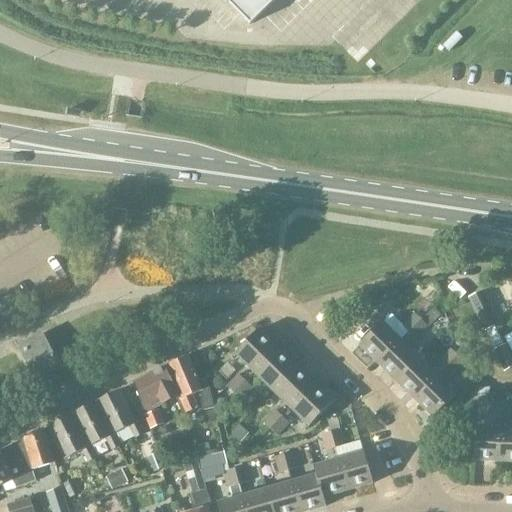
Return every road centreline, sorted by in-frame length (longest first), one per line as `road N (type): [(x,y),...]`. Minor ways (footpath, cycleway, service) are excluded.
road 1 (residential): [(0,441),(275,307),(296,319),(406,438),(436,509)]
road 2 (primary): [(511,217),(124,161)]
road 3 (unclassified): [(140,72),(282,92),(405,92),(511,106)]
road 4 (unclassified): [(140,72),(51,55),(0,33)]
road 5 (primary): [(124,161),(109,148),(0,132)]
road 6 (primary): [(0,154),(107,168),(124,161)]
